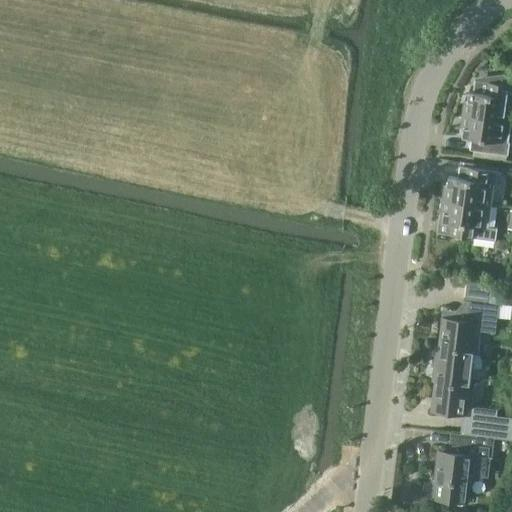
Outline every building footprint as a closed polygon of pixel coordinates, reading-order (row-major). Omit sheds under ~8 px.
[(464,113),(480,115),(511,120),(511,119),(511,80),(505,75),(495,76),(495,83),(475,81),(473,92),(470,91),(468,99),(466,99),(464,113)] [(464,114),(462,128),(464,128),(463,136),(473,138),(471,150),(480,151),(509,155),(511,142),(509,142),(511,120),(480,115),(464,113),(463,114),(464,114)] [(444,198),(492,205),(495,183),(497,183),(498,171),(461,166),(460,177),(450,176),(448,184),(446,184),(444,198)] [(444,198),(442,212),(444,213),(443,221),(454,223),(453,234),(496,241),(498,228),(489,226),(492,205),(444,198)] [(443,310),(437,363),(482,369),(483,363),(482,359),(480,356),(477,353),(475,353),(476,340),(480,341),(481,331),(496,333),(499,304),(490,302),(492,285),(467,282),(463,312),(443,310)] [(473,367),(437,363),(431,409),(467,414),(465,434),(495,437),(511,439),(511,416),(497,415),(498,409),(473,406),(474,397),(469,396),(473,367)] [(433,497),(469,501),(472,474),(488,476),(490,457),(492,457),(495,437),(465,434),(462,453),(439,451),(433,497)]
